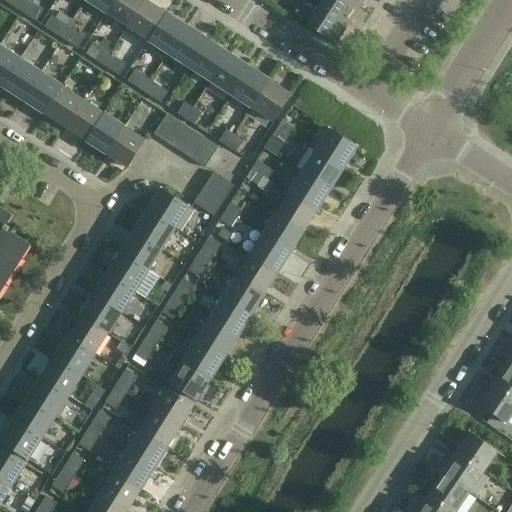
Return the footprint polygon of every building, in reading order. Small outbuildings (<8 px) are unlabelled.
[(14,0),(11,5),(19,10),(25,0),(14,0)] [(28,0),(25,0),(19,10),(28,16),(35,4),(28,0)] [(86,0),(106,13),(114,0),(86,0)] [(114,0),(106,13),(127,26),(143,0),(114,0)] [(146,0),(143,0),(127,26),(148,40),(165,13),(146,0)] [(348,0),(322,0),(318,6),(347,25),(359,6),(348,0)] [(35,4),(28,16),(36,21),(43,10),(35,4)] [(347,25),(318,6),(306,25),(335,44),(347,25)] [(165,13),(148,40),(168,53),(186,26),(165,13)] [(44,27),(53,32),(60,21),(52,15),(44,27)] [(60,21),(53,32),(61,37),(68,26),(60,21)] [(68,26),(61,37),(69,43),(76,32),(68,26)] [(186,26),(168,53),(189,67),(207,40),(186,26)] [(76,32),(69,43),(77,48),(85,37),(76,32)] [(207,40),(189,67),(210,81),(228,53),(207,40)] [(86,54),(94,59),(101,48),(93,42),(86,54)] [(0,45),(0,84),(2,86),(20,58),(0,45)] [(101,48),(94,59),(102,65),(110,53),(101,48)] [(110,53),(102,65),(111,70),(118,59),(110,53)] [(228,53),(210,81),(231,94),(248,67),(228,53)] [(20,58),(2,86),(23,99),(41,72),(20,58)] [(118,59),(111,70),(119,75),(126,64),(118,59)] [(248,67),(231,94),(252,108),(269,80),(248,67)] [(127,81),(135,86),(143,75),(135,70),(127,81)] [(41,72),(23,99),(44,113),(61,85),(41,72)] [(143,75),(135,86),(144,92),(151,80),(143,75)] [(151,80),(144,92),(152,97),(159,86),(151,80)] [(269,80),(252,108),(273,122),(290,94),(269,80)] [(61,85),(44,113),(64,126),(82,99),(61,85)] [(159,86),(152,97),(160,102),(168,91),(159,86)] [(82,99),(64,126),(85,140),(103,113),(82,99)] [(177,113),(185,119),(193,107),(184,102),(177,113)] [(193,107),(185,119),(194,124),(201,113),(193,107)] [(103,113),(85,140),(106,153),(124,126),(103,113)] [(154,134),(164,140),(177,121),(166,114),(154,134)] [(283,119),(278,127),(289,134),(294,126),(283,119)] [(177,121),(164,140),(174,147),(187,127),(177,121)] [(124,126),(106,153),(127,167),(145,140),(124,126)] [(187,127),(174,147),(184,153),(197,134),(187,127)] [(289,134),(278,127),(273,136),(284,143),(289,134)] [(219,140),(227,146),(234,135),(226,129),(219,140)] [(329,129),(315,151),(342,168),(356,146),(329,129)] [(197,134),(184,153),(194,160),(207,140),(197,134)] [(234,135),(227,146),(235,151),(243,140),(234,135)] [(207,140),(194,160),(204,167),(217,147),(207,140)] [(315,151),(302,172),(329,189),(342,168),(315,151)] [(256,160),(251,169),(263,176),(268,168),(256,160)] [(263,176),(251,169),(246,177),(257,184),(263,176)] [(213,172),(207,182),(227,195),(233,185),(213,172)] [(302,172),(289,193),(316,210),(329,189),(302,172)] [(207,182),(200,192),(220,205),(227,195),(207,182)] [(160,189),(147,210),(174,228),(188,206),(160,189)] [(220,205),(200,192),(193,203),(214,216),(220,205)] [(289,193),(276,214),(303,231),(316,210),(289,193)] [(230,202),(225,211),(236,218),(241,210),(230,202)] [(12,215),(0,206),(0,291),(30,244),(7,230),(9,227),(6,225),(12,215)] [(147,210),(133,231),(161,249),(174,228),(147,210)] [(236,218),(225,211),(219,219),(231,226),(236,218)] [(276,214),(262,235),(290,252),(303,231),(276,214)] [(133,231),(120,252),(147,270),(161,249),(133,231)] [(262,235),(249,255),(276,273),(290,252),(262,235)] [(210,236),(204,244),(216,252),(221,243),(210,236)] [(204,244),(199,253),(210,260),(216,252),(204,244)] [(120,252),(107,273),(134,291),(147,270),(120,252)] [(199,253),(194,261),(205,268),(210,260),(199,253)] [(249,255),(236,277),(263,294),(276,273),(249,255)] [(205,268),(194,261),(188,269),(200,277),(205,268)] [(107,273),(94,294),(121,311),(134,291),(107,273)] [(236,277),(223,297),(250,314),(263,294),(236,277)] [(183,278),(177,286),(189,293),(194,285),(183,278)] [(177,286),(172,294),(183,301),(189,293),(177,286)] [(94,294),(80,315),(108,332),(121,311),(94,294)] [(172,294),(167,303),(178,310),(183,301),(172,294)] [(223,297),(210,318),(237,335),(250,314),(223,297)] [(178,310),(167,303),(162,311),(173,318),(178,310)] [(80,315),(67,336),(94,353),(108,332),(80,315)] [(210,318),(197,339),(224,356),(237,335),(210,318)] [(156,320),(151,328),(162,335),(168,327),(156,320)] [(151,328),(146,337),(157,344),(162,335),(151,328)] [(67,336),(53,357),(81,375),(94,353),(67,336)] [(146,337),(140,345),(152,352),(157,344),(146,337)] [(197,339),(183,360),(210,377),(224,356),(197,339)] [(152,352),(140,345),(135,353),(146,361),(152,352)] [(53,357),(40,378),(68,395),(81,375),(53,357)] [(210,377),(183,360),(170,382),(197,399),(210,377)] [(511,366),(507,363),(493,384),(511,396),(511,366)] [(126,368),(120,377),(132,384),(137,376),(126,368)] [(120,377),(115,385),(126,392),(132,384),(120,377)] [(40,378),(27,399),(54,416),(68,395),(40,378)] [(83,405),(91,411),(104,389),(96,384),(83,405)] [(511,413),(511,396),(493,384),(478,405),(505,423),(511,413)] [(115,385),(110,393),(121,401),(126,392),(115,385)] [(165,387),(152,409),(179,426),(193,404),(165,387)] [(110,393),(105,402),(116,409),(121,401),(110,393)] [(27,399),(14,420),(41,437),(54,416),(27,399)] [(152,409),(138,430),(166,447),(179,426),(152,409)] [(99,410),(94,419),(105,426),(111,417),(99,410)] [(94,419),(89,427),(100,434),(105,426),(94,419)] [(41,437),(14,420),(0,440),(0,441),(27,459),(41,437)] [(89,427),(83,435),(95,442),(100,434),(89,427)] [(138,430),(125,450),(153,468),(166,447),(138,430)] [(470,432),(455,453),(482,471),(497,450),(470,432)] [(83,435),(78,444),(89,451),(95,442),(83,435)] [(0,448),(0,479),(10,486),(24,464),(0,448)] [(125,450),(112,471),(139,489),(153,468),(125,450)] [(73,452),(67,460),(79,468),(84,459),(73,452)] [(455,453),(441,473),(468,492),(482,471),(455,453)] [(67,460),(62,469),(73,476),(79,468),(67,460)] [(62,469),(57,477),(68,484),(73,476),(62,469)] [(112,471),(99,492),(126,509),(139,489),(112,471)] [(441,473),(427,494),(454,511),(468,492),(441,473)] [(68,484),(57,477),(51,485),(63,493),(68,484)] [(0,479),(0,500),(10,486),(0,479)] [(124,511),(126,509),(99,492),(86,511),(124,511)] [(454,511),(427,494),(415,511),(454,511)] [(45,495),(40,504),(51,511),(56,503),(45,495)]
